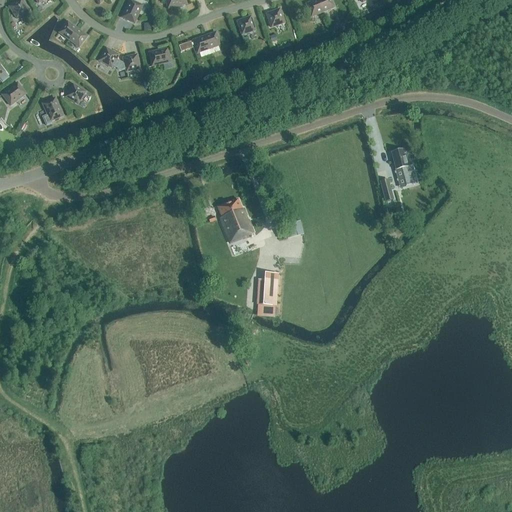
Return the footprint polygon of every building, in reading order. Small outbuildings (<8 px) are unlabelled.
[(29,12),(21,0),(19,0),(9,7),(17,19),(29,12)] [(122,18),(134,24),(142,6),(130,0),(122,18)] [(165,0),(168,9),(187,4),(185,0),(165,0)] [(311,17),(322,13),(317,0),(316,0),(306,5),(311,17)] [(330,0),(317,0),(322,13),(334,8),(330,0)] [(280,9),(266,14),(271,28),(284,23),(280,9)] [(251,17),(237,22),(242,36),(255,31),(251,17)] [(59,33),(69,41),(77,29),(67,22),(59,33)] [(87,37),(77,29),(69,41),(79,48),(87,37)] [(220,46),(216,33),(204,37),(209,50),(210,55),(220,52),(218,47),(220,46)] [(275,35),(269,37),(272,43),(277,41),(275,35)] [(204,37),(192,41),(197,54),(199,53),(201,59),(210,55),(209,50),(204,37)] [(113,66),(117,68),(120,63),(116,60),(118,56),(106,49),(99,61),(111,68),(113,66)] [(149,53),(152,67),(171,62),(167,49),(149,53)] [(122,59),(124,64),(123,64),(120,63),(117,68),(121,71),(125,70),(126,73),(140,69),(137,55),(122,59)] [(0,80),(2,83),(8,78),(4,73),(5,73),(0,66),(0,80)] [(26,94),(17,83),(2,95),(10,106),(26,94)] [(78,105),(85,92),(73,85),(65,97),(78,105)] [(63,116),(55,99),(42,104),(47,115),(42,117),(46,126),(51,124),(50,122),(63,116)] [(403,156),(402,152),(391,155),(396,172),(401,170),(406,188),(418,185),(413,166),(409,167),(405,156),(403,156)] [(395,204),(388,182),(381,184),(387,206),(395,204)] [(245,237),(254,234),(244,210),(242,211),(238,200),(218,209),(222,219),(220,220),(230,245),(246,238),(245,237)] [(275,220),(278,231),(286,229),(283,218),(275,220)] [(275,312),(277,276),(265,275),(265,282),(259,282),(257,314),(257,317),(275,318),(275,312)]
